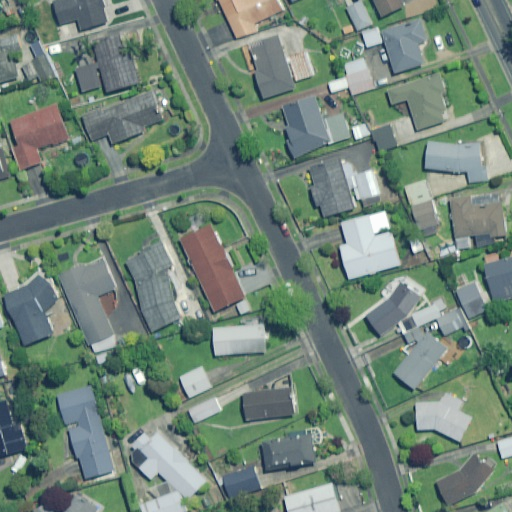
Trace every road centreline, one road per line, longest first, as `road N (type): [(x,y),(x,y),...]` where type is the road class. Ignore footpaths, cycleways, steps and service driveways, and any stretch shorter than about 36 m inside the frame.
road 1 (residential): [(394,511),(339,371),(238,160)]
road 2 (residential): [(0,228),(238,160)]
road 3 (residential): [(238,160),(167,0)]
